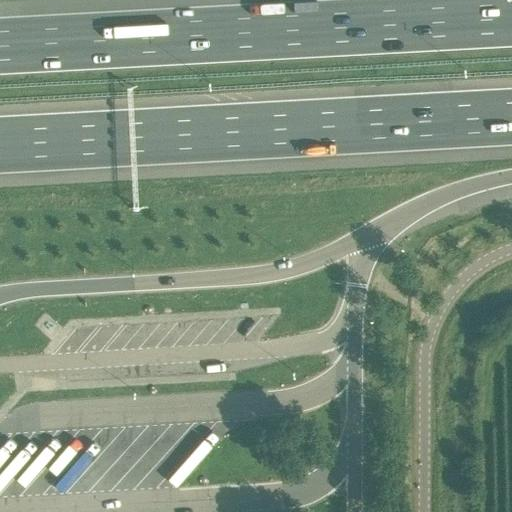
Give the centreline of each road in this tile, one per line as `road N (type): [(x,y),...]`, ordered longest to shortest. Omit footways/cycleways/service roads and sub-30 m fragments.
road 1 (motorway): [(511,17),(0,45)]
road 2 (motorway): [(0,145),(511,117)]
road 3 (unclassified): [(511,251),(456,288),(437,318),(425,365),(428,511)]
road 4 (motorway): [(364,242),(439,197),(511,181)]
